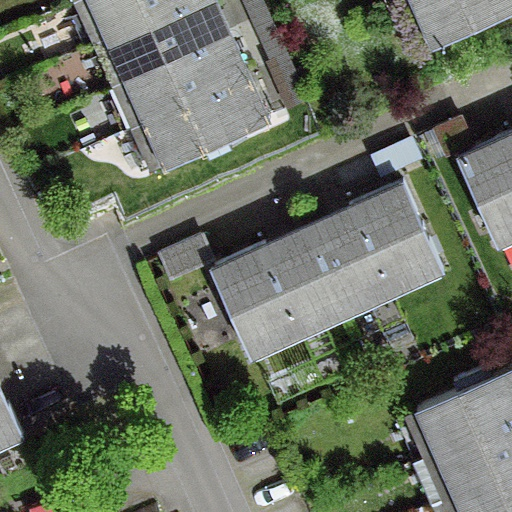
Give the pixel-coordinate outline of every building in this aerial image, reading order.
[(181,0),(86,0),(102,36),(181,0)] [(226,30),(212,0),(181,0),(102,36),(121,78),(226,30)] [(511,4),(511,0),(408,0),(428,43),(511,4)] [(245,73),(226,30),(121,78),(140,120),(245,73)] [(265,116),(245,73),(140,120),(160,164),(265,116)] [(456,115),(430,127),(442,153),(451,149),(468,141),(456,115)] [(511,127),(453,154),(494,244),(501,240),(511,263),(511,127)] [(399,179),(302,222),(343,312),(439,268),(399,179)] [(302,222),(206,265),(247,355),(343,312),(302,222)] [(197,231),(157,249),(166,270),(206,253),(197,231)] [(412,405),(432,450),(511,413),(511,360),(488,372),(484,363),(449,378),(453,387),(412,405)] [(0,392),(0,440),(18,433),(0,392)] [(511,413),(432,450),(450,492),(511,464),(511,413)] [(511,511),(511,464),(450,492),(459,511),(511,511)] [(155,511),(151,501),(125,511),(155,511)]
